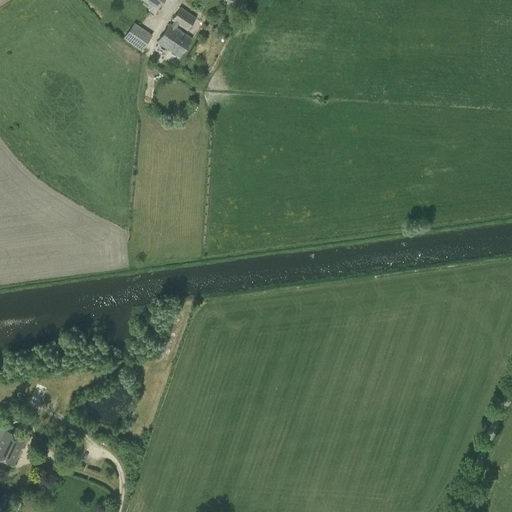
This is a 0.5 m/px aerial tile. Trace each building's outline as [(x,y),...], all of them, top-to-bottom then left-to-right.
[(143,0),(151,5),(148,9),(155,14),(163,0),(143,0)] [(180,7),(172,20),(187,30),(195,18),(180,7)] [(134,22),(123,38),(129,42),(140,27),(134,22)] [(157,42),(179,56),(191,38),(169,24),(157,42)] [(31,405),(39,407),(44,386),(35,384),(31,405)] [(0,438),(0,458),(13,464),(25,439),(5,429),(0,438)] [(0,497),(0,506),(4,508),(10,496),(3,493),(0,497)] [(14,499),(10,507),(17,510),(21,503),(14,499)]
